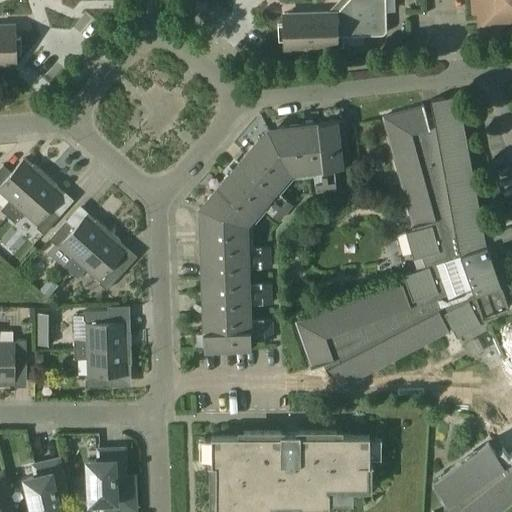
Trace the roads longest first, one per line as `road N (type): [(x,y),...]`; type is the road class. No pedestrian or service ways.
road 1 (residential): [(511,68),(243,104)]
road 2 (residential): [(157,417),(162,197)]
road 3 (residential): [(0,416),(157,417)]
road 4 (residential): [(152,26),(70,120)]
road 5 (residential): [(162,197),(243,104)]
